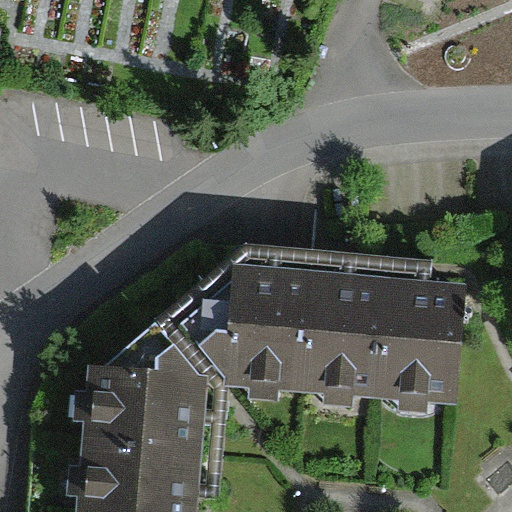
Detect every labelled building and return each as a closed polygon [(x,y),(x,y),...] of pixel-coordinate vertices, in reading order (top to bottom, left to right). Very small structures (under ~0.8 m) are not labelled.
[(232,283),(231,300),(222,403),(330,412),(340,291),(288,287),(232,283)] [(380,294),(340,291),(330,412),(394,418),(404,296),(380,294)] [(437,298),(404,296),(394,418),(458,423),(468,301),(437,298)] [(84,387),(77,467),(193,475),(196,444),(198,421),(222,403),(231,300),(113,389),(84,387)] [(190,511),(193,475),(77,467),(74,511),(190,511)]
